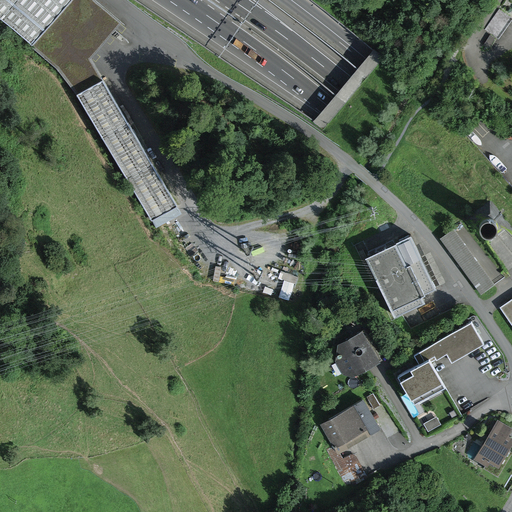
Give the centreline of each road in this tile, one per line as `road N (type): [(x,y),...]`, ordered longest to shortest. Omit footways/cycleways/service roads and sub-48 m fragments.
road 1 (unclassified): [(511,357),(437,246),(372,181),(269,105),(189,60),(115,0)]
road 2 (motorway): [(185,0),(405,168),(462,229),(511,305)]
road 3 (motorway): [(511,251),(418,143),(230,0)]
road 4 (primary): [(511,208),(436,121),(289,0)]
